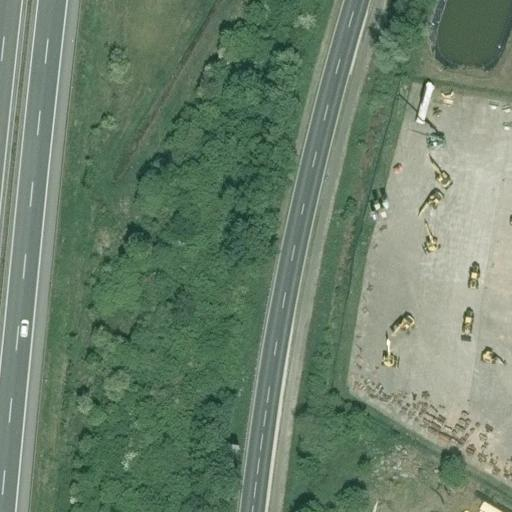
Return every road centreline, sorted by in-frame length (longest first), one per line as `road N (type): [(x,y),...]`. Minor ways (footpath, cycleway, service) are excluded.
road 1 (tertiary): [(254,511),(267,389),(310,171),(357,0)]
road 2 (motorway): [(1,511),(52,0)]
